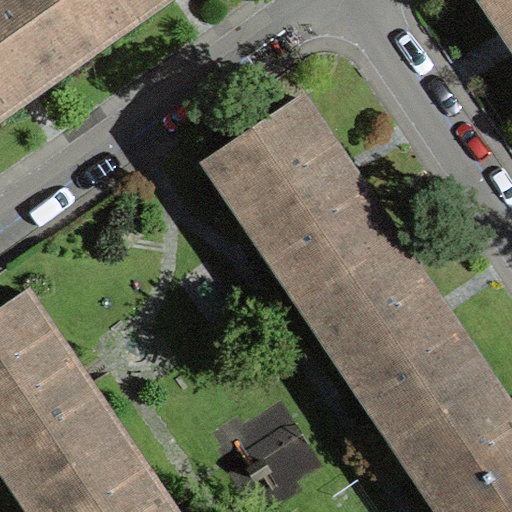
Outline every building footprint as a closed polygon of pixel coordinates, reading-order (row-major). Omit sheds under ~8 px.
[(0,0),(0,112),(29,92),(92,47),(58,0),(0,0)] [(58,0),(92,47),(159,0),(58,0)] [(511,0),(486,0),(510,35),(511,37),(511,0)] [(302,299),(394,238),(343,161),(300,98),(208,159),(302,299)] [(394,238),(302,299),(395,437),(487,376),(437,301),(394,238)] [(0,458),(24,494),(118,431),(25,292),(0,309),(0,458)] [(395,437),(445,511),(511,511),(511,412),(487,376),(395,437)] [(172,511),(118,431),(24,494),(36,511),(172,511)]
